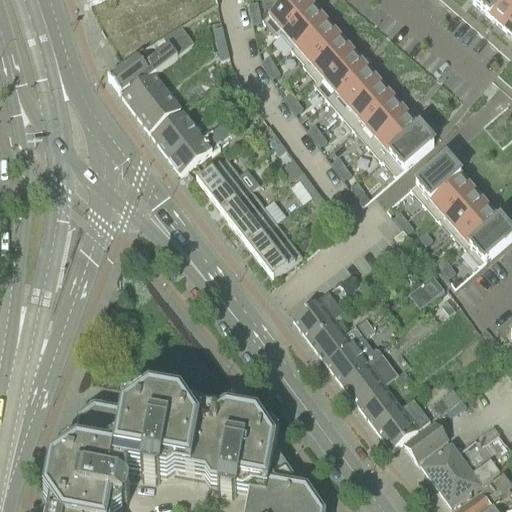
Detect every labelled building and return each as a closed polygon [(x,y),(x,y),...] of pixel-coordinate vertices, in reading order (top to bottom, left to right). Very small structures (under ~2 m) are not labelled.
[(83,0),(85,2),(88,9),(111,0),(83,0)] [(263,25),(261,27),(264,31),(275,43),(275,44),(279,41),(281,39),(311,13),(312,12),(301,0),(291,0),(287,4),(280,10),(270,19),(263,25)] [(271,0),(280,10),(287,4),(291,0),(271,0)] [(487,21),(504,0),(477,0),(471,8),(487,21)] [(503,36),(511,25),(511,0),(504,0),(487,21),(503,36)] [(258,18),(256,8),(247,10),(249,21),(258,18)] [(312,12),(311,13),(281,39),(279,41),(291,55),(293,53),(323,27),(324,26),(312,12)] [(258,18),(249,21),(252,31),(261,29),(258,18)] [(511,43),(511,25),(503,36),(511,43)] [(324,26),(323,27),(293,53),(291,55),(289,57),(303,72),(307,68),(336,43),(337,42),(324,26)] [(228,64),(221,33),(212,35),(219,66),(228,64)] [(109,82),(106,84),(108,86),(109,86),(117,97),(117,98),(118,100),(119,99),(121,102),(120,103),(148,140),(164,128),(179,116),(152,81),(177,62),(193,50),(181,34),(175,38),(164,45),(169,51),(146,69),(140,60),(136,63),(124,72),(123,72),(119,74),(120,75),(109,83),(109,82)] [(349,58),(351,57),(337,42),(336,43),(307,68),(303,72),(301,73),(314,89),(320,83),(349,58)] [(351,57),(349,58),(320,83),(314,89),(311,91),(325,107),(334,99),(355,81),(363,74),(364,73),(351,57)] [(274,71),(268,62),(260,67),(266,76),(274,71)] [(274,71),(266,76),(271,85),(279,80),(274,71)] [(364,73),(363,74),(355,81),(334,99),(325,107),(339,123),(348,115),(349,113),(377,89),(378,88),(364,73)] [(339,123),(352,138),(361,130),(390,105),(392,104),(378,88),(377,89),(349,113),(348,115),(339,123)] [(234,99),(241,109),(248,104),(242,94),(234,99)] [(296,106),(289,98),(282,103),(288,112),(296,106)] [(248,104),(241,109),(245,116),(253,111),(248,104)] [(392,104),(390,105),(361,130),(352,138),(366,154),(375,146),(404,121),(405,120),(392,104)] [(302,115),(296,106),(288,112),(294,120),(302,115)] [(166,130),(150,142),(168,166),(184,154),(184,155),(189,151),(192,151),(193,153),(202,146),(201,145),(181,119),(166,130)] [(405,120),(404,121),(375,146),(366,154),(380,170),(381,168),(388,162),(418,136),(419,135),(405,120)] [(184,154),(168,166),(180,181),(209,159),(211,160),(219,154),(217,153),(227,146),(228,143),(236,136),(228,125),(201,145),(202,146),(193,153),(192,151),(189,151),(184,155),(184,154)] [(306,137),(312,145),(320,139),(313,131),(306,137)] [(432,151),(419,135),(418,136),(388,162),(381,168),(394,184),(432,151)] [(320,139),(312,145),(318,153),(326,148),(320,139)] [(267,147),(273,155),(280,149),(275,142),(267,147)] [(280,149),(273,155),(278,162),(285,156),(280,149)] [(330,169),(336,178),(344,172),(338,164),(330,169)] [(195,188),(208,204),(238,181),(225,165),(195,188)] [(457,181),(458,180),(445,165),(443,166),(414,191),(408,196),(422,212),(428,207),(457,181)] [(344,172),(336,178),(342,186),(350,181),(344,172)] [(238,181),(208,204),(221,221),(251,198),(258,192),(245,176),(238,181)] [(294,184),(301,193),(308,187),(302,179),(294,184)] [(458,180),(457,181),(428,207),(422,212),(435,228),(441,223),(471,197),(472,196),(458,180)] [(301,193),(307,201),(314,196),(308,187),(301,193)] [(348,194),(355,203),(362,198),(356,189),(348,194)] [(314,196),(307,201),(314,210),(321,205),(314,196)] [(451,242),(455,238),(484,213),(485,212),(472,196),(471,197),(441,223),(435,228),(436,228),(438,227),(451,242)] [(221,221),(233,237),(263,214),(251,198),(221,221)] [(469,254),(498,228),(499,227),(485,212),(484,213),(455,238),(451,242),(464,258),(469,254)] [(233,237),(246,253),(275,230),(263,214),(233,237)] [(338,228),(328,215),(321,220),(331,233),(338,228)] [(392,224),(398,233),(406,227),(399,219),(392,224)] [(406,227),(398,233),(405,241),(412,235),(406,227)] [(511,242),(499,227),(498,228),(469,254),(464,258),(478,273),(511,243),(511,242)] [(246,253),(258,269),(288,246),(275,230),(246,253)] [(401,237),(392,244),(398,252),(401,255),(410,248),(401,237)] [(431,247),(425,238),(418,243),(424,252),(431,247)] [(288,246),(258,269),(271,286),(301,263),(288,246)] [(435,268),(441,276),(448,271),(442,262),(435,268)] [(454,279),(448,271),(441,276),(447,285),(454,279)] [(349,282),(339,289),(343,294),(344,296),(347,300),(357,292),(353,286),(349,282)] [(431,282),(420,292),(431,306),(442,296),(431,282)] [(446,297),(438,304),(451,319),(459,313),(446,297)] [(307,314),(291,326),(308,348),(334,328),(344,321),(343,320),(341,318),(335,309),(327,299),(327,298),(317,305),(316,306),(307,314)] [(373,337),(365,326),(354,334),(361,342),(363,345),(373,337)] [(354,334),(344,342),(334,328),(308,348),(324,370),(361,342),(354,334)] [(351,350),(324,370),(341,391),(365,373),(367,372),(381,361),(378,357),(374,355),(372,357),(363,345),(361,342),(351,350)] [(393,386),(398,383),(381,361),(367,372),(341,391),(357,413),(384,393),(393,386)] [(398,383),(393,386),(399,395),(411,386),(404,378),(398,383)] [(357,413),(374,435),(400,415),(384,393),(357,413)] [(441,405),(430,414),(438,422),(448,414),(449,415),(459,407),(451,397),(441,405)] [(113,458),(110,477),(117,478),(129,481),(139,482),(139,484),(142,487),(156,490),(159,488),(166,489),(173,481),(189,484),(201,417),(190,414),(186,417),(180,408),(145,402),(136,408),(121,419),(113,458)] [(400,415),(374,435),(390,457),(401,449),(417,437),(416,437),(428,427),(412,406),(400,415)] [(74,432),(71,448),(73,451),(113,458),(121,419),(118,416),(102,413),(92,411),(76,423),(74,432)] [(201,417),(189,484),(203,487),(209,495),(216,496),(216,498),(218,501),(232,504),(235,501),(247,503),(249,492),(250,485),(272,489),(277,464),(277,461),(279,452),(273,444),(263,429),(259,423),(224,416),(215,422),(213,419),(201,417)] [(434,429),(403,452),(415,468),(416,470),(447,447),(446,445),(434,429)] [(465,472),(435,495),(446,511),(455,511),(499,480),(501,479),(504,476),(511,467),(511,462),(497,442),(481,454),(475,447),(456,460),(465,472)] [(48,469),(42,503),(47,511),(124,511),(127,510),(129,496),(127,493),(129,482),(129,481),(117,478),(110,477),(113,458),(73,451),(71,448),(70,453),(57,462),(48,469)] [(420,475),(435,495),(465,472),(456,460),(451,452),(420,475)] [(247,503),(245,511),(317,511),(306,495),(296,493),(296,488),(280,464),(277,464),(272,489),(250,485),(249,492),(247,503)] [(502,484),(463,511),(499,511),(510,504),(511,501),(511,482),(504,476),(501,479),(499,480),(502,484)] [(511,511),(511,501),(510,504),(499,511),(511,511)]
